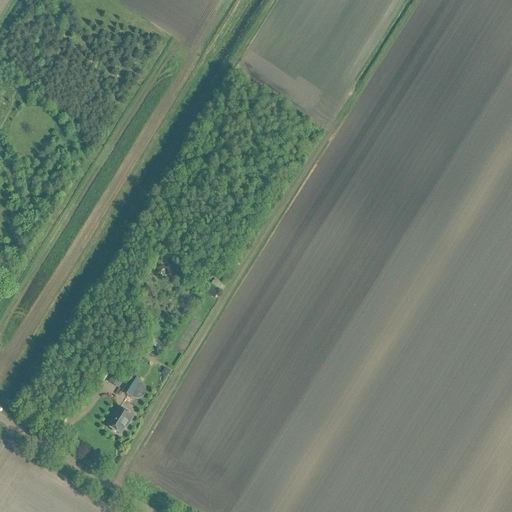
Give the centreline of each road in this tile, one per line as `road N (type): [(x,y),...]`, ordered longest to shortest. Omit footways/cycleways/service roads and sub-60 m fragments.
road 1 (track): [(0,443),(278,0)]
road 2 (track): [(245,0),(0,391)]
road 3 (unclassified): [(150,511),(0,417)]
